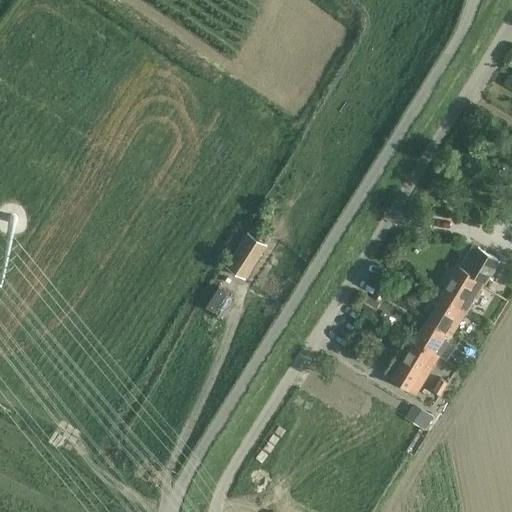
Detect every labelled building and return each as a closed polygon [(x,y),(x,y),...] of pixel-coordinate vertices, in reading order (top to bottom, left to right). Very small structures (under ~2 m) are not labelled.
[(226,266),(243,277),(265,242),(248,232),(226,266)] [(460,265),(440,297),(466,312),(499,259),(477,246),(465,267),(460,265)] [(396,270),(390,279),(398,283),(404,274),(396,270)] [(511,278),(508,275),(502,284),(511,290),(511,289),(511,278)] [(220,288),(207,306),(215,311),(226,296),(228,293),(224,291),(220,288)] [(359,305),(370,312),(376,302),(365,295),(359,305)] [(452,334),(466,312),(440,297),(427,319),(452,334)] [(427,319),(413,341),(438,356),(452,334),(427,319)] [(425,378),(438,356),(413,341),(391,379),(409,389),(419,374),(425,378)] [(332,362),(320,383),(335,392),(344,396),(347,390),(356,376),(332,362)] [(439,378),(432,389),(440,394),(447,382),(439,378)] [(470,392),(460,414),(480,423),(490,401),(470,392)] [(413,405),(405,417),(425,429),(433,417),(413,405)] [(491,429),(503,423),(498,412),(485,419),(491,429)]
